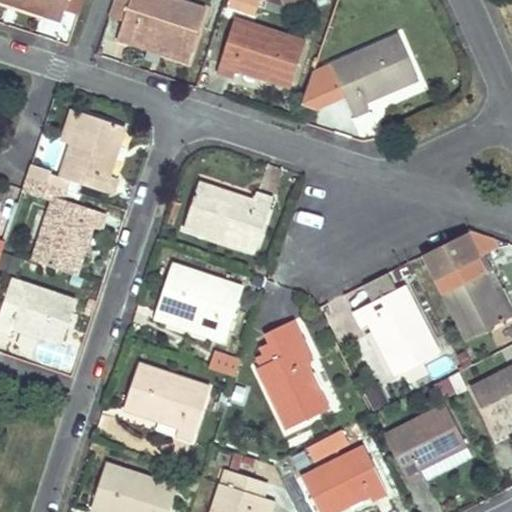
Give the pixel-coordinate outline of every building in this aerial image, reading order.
[(78,17),(83,0),(0,0),(0,3),(62,23),(65,12),(78,17)] [(124,22),(131,0),(116,0),(110,17),(111,18),(122,22),(124,22)] [(193,56),(207,12),(173,0),(131,0),(124,22),(117,42),(134,48),(134,47),(138,38),(138,37),(193,56)] [(292,86),(307,44),(236,20),(217,75),(234,80),(238,68),(292,86)] [(418,77),(401,36),(333,66),(355,119),(371,112),(366,99),(418,77)] [(193,56),(138,37),(138,38),(134,47),(134,48),(189,67),(189,66),(193,56)] [(72,145),(82,114),(72,110),(61,141),(64,142),(71,145),(72,145)] [(108,178),(125,128),(82,114),(72,145),(61,178),(71,182),(112,196),(117,181),(108,178)] [(51,177),(51,175),(53,172),(33,165),(28,179),(48,185),(51,177)] [(71,182),(61,178),(51,175),(51,177),(48,185),(58,189),(68,192),(69,191),(71,183),(71,182)] [(75,277),(93,227),(104,231),(108,216),(56,198),(58,189),(48,185),(28,179),(24,190),(23,194),(52,204),(32,262),(75,277)] [(255,253),(273,199),(258,193),(254,204),(200,186),(185,230),(255,253)] [(511,317),(511,299),(509,293),(502,296),(500,291),(501,291),(491,271),(492,269),(485,254),(478,257),(466,234),(425,255),(467,341),(511,317)] [(225,342),(244,288),(174,264),(160,308),(213,327),(210,336),(210,337),(225,342)] [(62,343),(77,302),(13,280),(0,315),(0,333),(11,337),(15,327),(62,343)] [(440,353),(407,287),(354,314),(361,329),(374,323),(398,374),(440,353)] [(213,327),(160,308),(156,319),(210,337),(210,336),(213,327)] [(327,412),(305,364),(314,360),(295,321),(265,336),(269,344),(260,349),(263,355),(257,358),(261,367),(258,369),(287,431),(327,412)] [(217,352),(211,369),(237,378),(242,360),(217,352)] [(191,443),(211,387),(142,364),(127,407),(181,425),(177,438),(191,443)] [(511,419),(511,368),(472,389),(497,440),(511,432),(511,430),(508,422),(511,419)] [(464,389),(457,373),(451,376),(458,392),(464,389)] [(472,457),(446,405),(385,435),(409,484),(424,476),(427,481),(472,457)] [(388,495),(365,447),(303,477),(319,511),(328,511),(367,493),(373,503),(388,495)] [(169,511),(178,486),(109,464),(93,507),(106,511),(169,511)] [(273,511),(277,502),(261,497),(260,497),(236,490),(241,475),(230,472),(224,486),(221,485),(212,511),(273,511)] [(261,497),(265,484),(243,476),(241,475),(236,490),(260,497),(261,497)]
